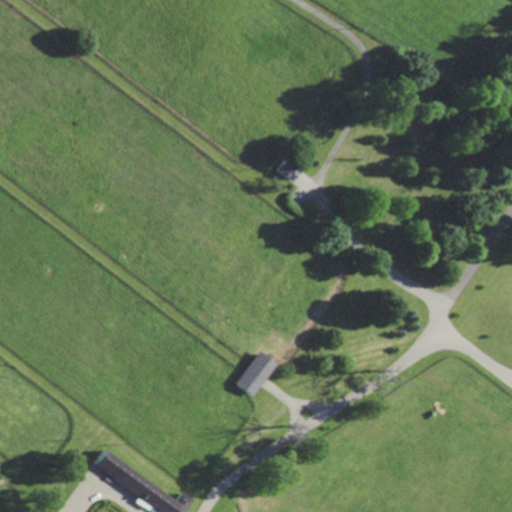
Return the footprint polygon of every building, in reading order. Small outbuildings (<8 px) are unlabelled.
[(511,85),(502,103),(484,93),(493,75),(511,85)] [(511,120),(501,115),(510,100),(511,101),(511,120)] [(448,149),(437,143),(442,133),(454,140),(448,149)] [(290,180),(297,167),(280,158),(273,171),(290,180)] [(249,394),(231,380),(255,348),(273,362),(249,394)] [(185,511),(159,511),(88,459),(98,446),(170,499),(176,490),(193,502),(185,511)]
